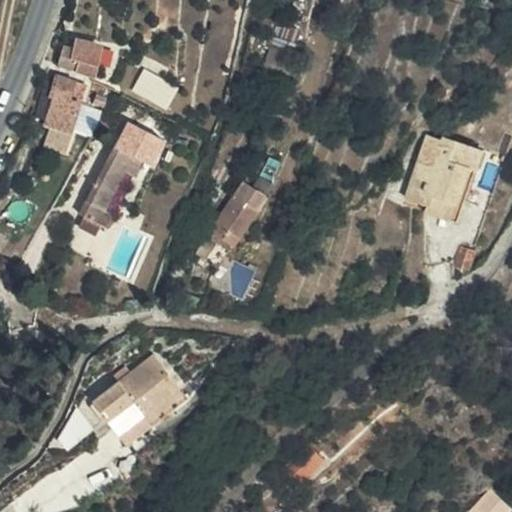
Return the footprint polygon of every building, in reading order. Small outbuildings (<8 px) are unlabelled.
[(64,66),(98,75),(106,41),(72,32),(64,66)] [(147,67),(135,89),(169,108),(181,86),(147,67)] [(73,81),(70,92),(80,95),(87,77),(77,73),(73,81)] [(73,81),(54,75),(48,93),(68,99),(70,92),(73,81)] [(45,102),(38,123),(43,125),(58,129),(64,110),(45,102)] [(58,129),(43,125),(31,152),(56,161),(73,114),(64,110),(58,129)] [(110,142),(98,138),(92,155),(104,160),(110,142)] [(472,183),(477,163),(444,154),(412,148),(409,156),(395,216),(417,222),(420,211),(423,212),(447,218),(458,180),(472,183)] [(117,247),(105,242),(128,182),(108,177),(81,250),(110,260),(117,247)] [(136,186),(128,182),(105,242),(117,247),(136,186)] [(254,198),(221,248),(241,261),(275,211),(254,198)] [(221,248),(217,252),(237,266),(241,261),(221,248)] [(105,463),(163,415),(135,377),(75,421),(89,441),(105,463)] [(163,415),(105,463),(112,471),(171,425),(163,415)] [(89,441),(75,421),(68,427),(81,447),(89,441)]
